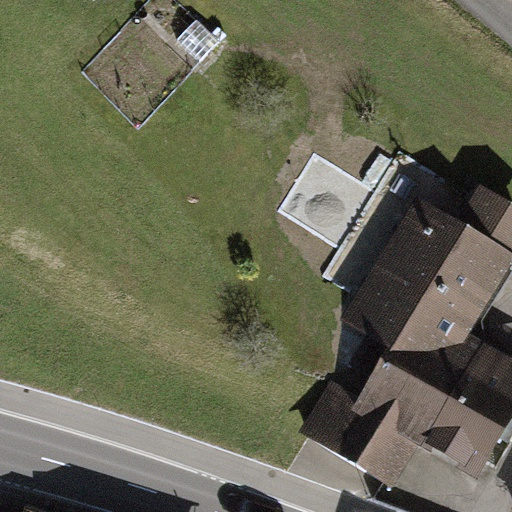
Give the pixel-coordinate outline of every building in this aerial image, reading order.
[(199,23),(180,42),(201,62),(220,43),(199,23)] [(511,204),(481,187),(460,222),(511,253),(511,204)] [(339,325),(390,357),(473,339),(511,274),(511,253),(460,222),(418,196),(339,325)] [(365,400),(334,452),(396,489),(423,445),(483,480),(511,431),(511,361),(473,339),(390,357),(365,400)] [(334,452),(365,400),(333,381),(302,434),(334,452)]
